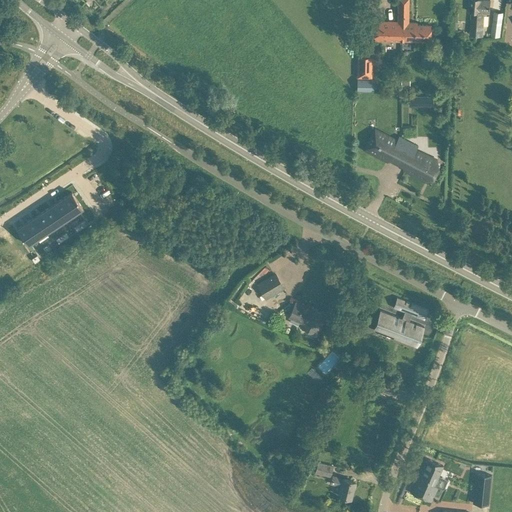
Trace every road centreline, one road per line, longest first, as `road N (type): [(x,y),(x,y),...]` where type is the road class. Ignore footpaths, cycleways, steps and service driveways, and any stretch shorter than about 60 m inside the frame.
road 1 (secondary): [(511,293),(241,148),(138,82)]
road 2 (unclassified): [(460,303),(172,143)]
road 3 (residential): [(0,222),(105,150),(100,134),(26,84)]
road 4 (unclassified): [(381,511),(460,303)]
